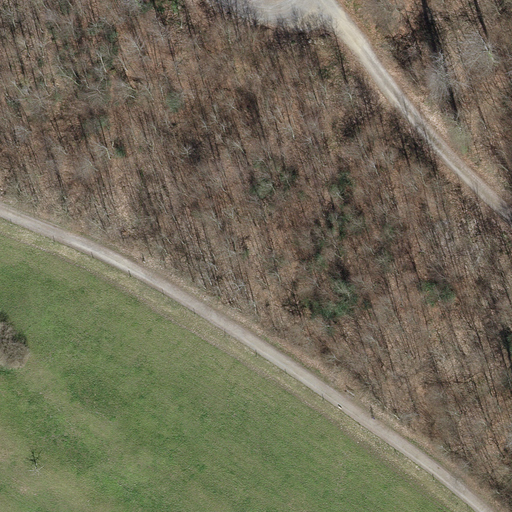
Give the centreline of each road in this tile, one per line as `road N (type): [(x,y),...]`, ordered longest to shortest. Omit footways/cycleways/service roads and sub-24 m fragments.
road 1 (track): [(483,511),(377,426),(240,333),(109,256),(0,208)]
road 2 (track): [(511,217),(459,170),(324,0)]
